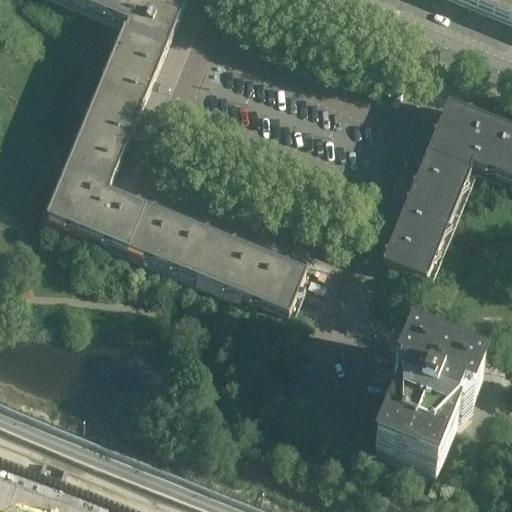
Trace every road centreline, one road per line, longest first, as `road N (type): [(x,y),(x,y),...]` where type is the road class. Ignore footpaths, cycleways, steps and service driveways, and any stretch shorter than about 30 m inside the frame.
road 1 (residential): [(224,0),(155,178),(355,264)]
road 2 (residential): [(355,264),(443,48)]
road 3 (motorway): [(210,511),(0,424)]
road 4 (residential): [(352,403),(328,338),(355,264)]
